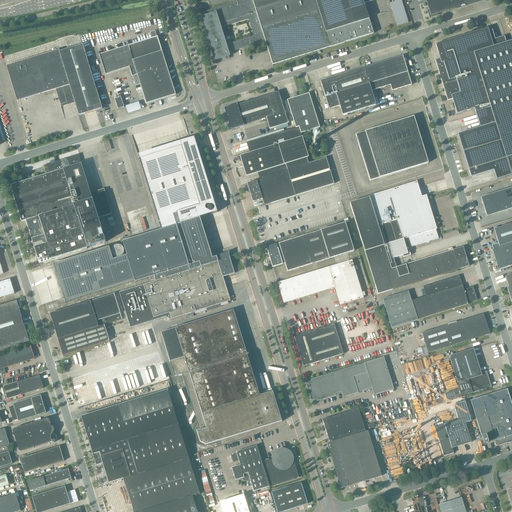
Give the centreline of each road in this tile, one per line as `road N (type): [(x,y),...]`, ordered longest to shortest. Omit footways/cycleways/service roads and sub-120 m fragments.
road 1 (unclassified): [(332,511),(205,99)]
road 2 (unclassified): [(197,102),(325,511)]
road 3 (unclassified): [(95,511),(0,198)]
road 4 (unclassified): [(205,99),(412,35)]
road 5 (unclassified): [(472,234),(412,35)]
road 6 (tertiary): [(197,102),(0,163)]
road 7 (unclassified): [(332,511),(484,463)]
road 8 (unknown): [(171,54),(151,28),(98,47),(113,107)]
road 9 (unknown): [(258,294),(162,323),(171,371)]
road 10 (unclassified): [(511,359),(472,234)]
